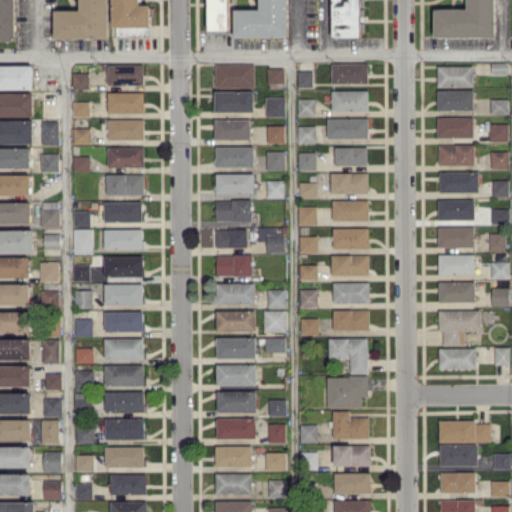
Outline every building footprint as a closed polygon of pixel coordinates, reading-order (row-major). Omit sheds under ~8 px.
[(0,0),(0,40),(17,40),(16,0),(0,0)] [(56,38),(110,37),(109,0),(80,0),(81,9),(56,10),(56,38)] [(152,4),(141,4),(141,0),(114,0),(114,27),(125,27),(125,34),(149,35),(149,27),(152,27),(152,4)] [(230,0),(209,0),(210,30),(231,30),(230,0)] [(236,9),(236,37),(289,37),(288,0),(260,0),(261,8),(236,9)] [(334,0),(335,37),(363,36),(362,0),(334,0)] [(435,8),(436,37),(497,36),(496,0),(468,0),(469,8),(435,8)] [(333,83),(369,82),(368,62),(332,63),(333,83)] [(216,87),(255,87),(255,63),(216,63),(216,87)] [(108,84),(108,64),(144,64),(144,84),(108,84)] [(34,65),(0,65),(0,88),(34,89),(34,65)] [(438,86),(474,86),(474,65),(438,66),(438,86)] [(268,82),(284,83),(285,68),(268,67),(268,82)] [(298,70),(299,86),(313,86),(313,70),(298,70)] [(90,71),(73,72),(74,89),(90,88),(90,71)] [(369,109),(369,89),(333,90),(333,110),(369,109)] [(474,89),(438,89),(438,110),(474,109),(474,89)] [(255,111),(255,90),(216,90),(216,111),(255,111)] [(145,91),(109,91),(108,111),(145,112),(145,91)] [(0,116),(35,115),(34,92),(0,92),(0,116)] [(286,116),(286,96),(267,96),(267,116),(286,116)] [(316,98),(299,98),(298,115),(315,115),(316,98)] [(491,113),(508,113),(509,98),(491,98),(491,113)] [(90,101),(74,101),(74,116),(90,116),(90,101)] [(474,116),(438,117),(438,137),(474,137),(474,116)] [(369,117),(328,117),(328,138),(369,137),(369,117)] [(145,119),(108,118),(108,138),(144,139),(145,119)] [(215,119),(215,139),(251,138),(251,118),(215,119)] [(34,120),(0,119),(0,142),(34,143),(34,120)] [(42,144),(59,144),(60,120),(43,120),(42,144)] [(509,123),(490,123),(490,140),(509,140),(509,123)] [(268,142),(285,142),(285,124),(268,125),(268,142)] [(317,142),(316,125),(299,126),(299,143),(317,142)] [(91,127),(74,127),(74,143),(92,143),(91,127)] [(439,164),(476,164),(476,144),(440,144),(439,164)] [(31,147),(0,146),(0,167),(31,167),(31,147)] [(145,146),(108,146),(108,166),(145,166),(145,146)] [(217,165),(255,165),(254,146),(217,146),(217,165)] [(368,146),(336,146),(335,164),(368,164),(368,146)] [(268,170),(286,169),(286,150),(267,150),(268,170)] [(509,168),(508,150),(492,150),(492,168),(509,168)] [(299,152),(300,169),(317,168),(317,151),(299,152)] [(60,153),(42,153),(41,171),(59,171),(60,153)] [(90,155),(74,155),(74,171),(91,170),(90,155)] [(479,171),(440,171),(441,192),(480,191),(479,171)] [(369,192),(368,172),(332,172),(332,192),(369,192)] [(145,193),(144,173),(107,174),(108,194),(145,193)] [(255,193),(255,173),(217,173),(217,193),(255,193)] [(0,174),(0,194),(32,194),(31,174),(0,174)] [(267,197),(285,197),(286,179),(267,179),(267,197)] [(509,195),(509,179),(492,179),(492,196),(509,195)] [(300,197),(318,197),(317,181),(300,181),(300,197)] [(253,199),(217,199),(217,220),(253,220),(253,199)] [(369,199),(333,200),(333,220),(370,219),(369,199)] [(439,219),(475,219),(475,199),(439,199),(439,219)] [(0,201),(0,222),(32,222),(31,201),(0,201)] [(60,201),(42,201),(42,226),(60,226),(60,201)] [(143,220),(143,201),(105,201),(105,221),(143,220)] [(317,224),(318,206),(300,206),(299,224),(317,224)] [(509,223),(510,208),(492,208),(491,223),(509,223)] [(75,226),(91,225),(90,210),(74,210),(75,226)] [(268,252),(286,251),(285,233),(279,233),(279,226),(259,226),(259,241),(267,241),(268,252)] [(439,246),(475,246),(475,226),(439,226),(439,246)] [(370,227),(334,227),(334,247),(370,247),(370,227)] [(75,253),(94,252),(94,228),(74,228),(75,253)] [(105,229),(106,249),(144,248),(143,228),(105,229)] [(249,228),(217,228),(217,247),(249,246),(249,228)] [(0,252),(35,253),(35,229),(0,229),(0,252)] [(506,233),(490,232),(489,250),(506,250),(506,233)] [(61,233),(45,234),(45,248),(62,247),(61,233)] [(318,251),(317,235),(300,235),(300,252),(318,251)] [(440,254),(440,274),(475,273),(475,253),(440,254)] [(217,274),(253,274),(253,254),(218,254),(217,274)] [(333,274),(369,274),(369,254),(332,254),(333,274)] [(31,255),(0,255),(0,276),(31,276),(31,255)] [(105,276),(144,275),(144,255),(105,255),(105,276)] [(59,260),(41,261),(41,281),(60,280),(59,260)] [(492,278),(510,277),(509,260),(491,261),(492,278)] [(75,280),(91,280),(91,263),(75,263),(75,280)] [(300,279),(317,279),(317,264),(300,264),(300,279)] [(440,301),(475,301),(475,280),(440,281),(440,301)] [(255,302),(256,282),(217,282),(217,302),(255,302)] [(370,302),(370,282),(334,282),(334,302),(370,302)] [(0,303),(31,303),(31,283),(0,283),(0,303)] [(144,283),(106,283),(106,303),(144,303),(144,283)] [(492,305),(510,305),(511,287),(493,286),(492,305)] [(268,288),(269,307),(287,307),(287,288),(268,288)] [(301,306),(318,306),(318,288),(300,289),(301,306)] [(60,304),(59,289),(41,289),(42,305),(60,304)] [(93,307),(93,290),(76,290),(76,307),(93,307)] [(217,309),(218,330),(256,330),(256,309),(217,309)] [(264,331),(287,331),(288,309),(265,309),(264,331)] [(370,309),(334,309),(334,329),(370,329),(370,309)] [(481,309),(439,309),(440,330),(443,330),(443,345),(465,345),(465,330),(481,329),(481,309)] [(32,311),(0,310),(0,330),(31,331),(32,311)] [(106,311),(106,331),(144,330),(144,310),(106,311)] [(94,318),(76,317),(76,335),(93,335),(94,318)] [(319,334),(319,317),(301,317),(302,334),(319,334)] [(256,337),(217,336),(217,357),(256,357),(256,337)] [(286,336),(266,337),(266,351),(286,351),(286,336)] [(106,337),(105,358),(145,358),(145,338),(106,337)] [(368,337),(330,337),(330,358),(351,358),(351,373),(368,372),(368,337)] [(0,338),(0,359),(32,359),(32,338),(0,338)] [(60,361),(60,338),(43,339),(43,361),(60,361)] [(510,364),(510,346),(495,346),(495,363),(510,364)] [(77,361),(94,361),(94,347),(76,347),(77,361)] [(476,347),(440,347),(440,368),(476,368),(476,347)] [(217,364),(218,385),(257,384),(256,363),(217,364)] [(32,364),(0,364),(0,385),(32,385),(32,364)] [(145,364),(106,364),(106,385),(145,384),(145,364)] [(76,369),(76,388),(95,388),(94,368),(76,369)] [(46,388),(62,388),(62,372),(47,372),(46,388)] [(328,375),(328,406),(363,406),(363,395),(368,395),(369,375),(328,375)] [(218,390),(218,411),(257,410),(256,389),(218,390)] [(0,391),(0,412),(32,412),(32,391),(0,391)] [(106,391),(107,411),(145,411),(145,391),(106,391)] [(92,392),(75,392),(76,409),(93,408),(92,392)] [(62,415),(62,396),(44,396),(44,415),(62,415)] [(270,415),(286,415),(287,398),(270,398),(270,415)] [(370,416),(351,416),(351,409),(334,410),(334,438),(370,437),(370,416)] [(145,417),(106,418),(107,439),(146,438),(145,417)] [(256,437),(256,417),(218,417),(218,438),(256,437)] [(0,418),(0,439),(33,439),(32,418),(0,418)] [(42,442),(59,443),(59,418),(42,418),(42,442)] [(440,421),(440,441),(492,440),(491,420),(440,421)] [(269,442),(287,441),(286,422),(269,423),(269,442)] [(318,423),(301,424),(301,442),(318,442),(318,423)] [(77,442),(94,443),(94,427),(78,426),(77,442)] [(441,464),(478,464),(478,444),(441,443),(441,464)] [(216,445),(217,465),(253,465),(252,444),(216,445)] [(371,444),(335,444),(335,465),(372,464),(371,444)] [(0,466),(32,466),(32,446),(0,445),(0,466)] [(145,445),(106,446),(106,466),(145,465),(145,445)] [(45,470),(63,470),(63,450),(45,450),(45,470)] [(267,469),(287,469),(287,451),(267,451),(267,469)] [(319,468),(318,451),(301,451),(302,469),(319,468)] [(494,468),(511,468),(511,453),(494,453),(494,468)] [(94,454),(76,454),(77,470),(94,470),(94,454)] [(253,471),(216,472),(217,493),(253,492),(253,471)] [(371,471),(335,472),(336,492),(371,491),(371,471)] [(476,491),(476,471),(441,471),(441,491),(476,491)] [(33,472),(0,472),(0,494),(33,494),(33,472)] [(111,494),(148,493),(147,472),(111,473),(111,494)] [(287,496),(287,478),(270,478),(270,496),(287,496)] [(45,498),(63,498),(63,479),(44,479),(45,498)] [(492,494),(510,495),(510,480),(492,479),(492,494)] [(77,498),(94,498),(93,482),(77,483),(77,498)] [(476,511),(476,498),(441,499),(441,511),(476,511)] [(252,511),(253,499),(217,500),(216,511),(252,511)] [(335,511),(372,511),(372,499),(336,499),(335,511)] [(37,501),(0,500),(0,511),(43,511),(36,511),(37,501)] [(111,501),(111,511),(147,511),(147,500),(111,501)]
